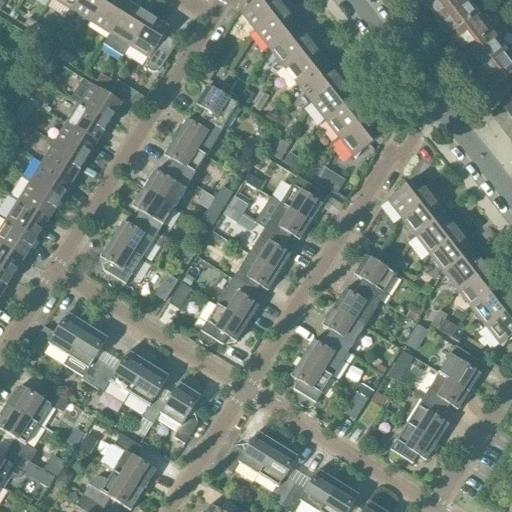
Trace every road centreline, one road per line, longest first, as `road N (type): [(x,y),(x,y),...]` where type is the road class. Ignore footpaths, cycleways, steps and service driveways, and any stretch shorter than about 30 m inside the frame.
road 1 (residential): [(243,390),(390,159),(437,105)]
road 2 (residential): [(52,274),(213,20)]
road 3 (residential): [(435,508),(243,390)]
road 4 (residential): [(243,390),(52,274)]
road 5 (residential): [(435,508),(511,386)]
road 6 (residential): [(166,511),(243,390)]
road 7 (residential): [(437,105),(355,0)]
